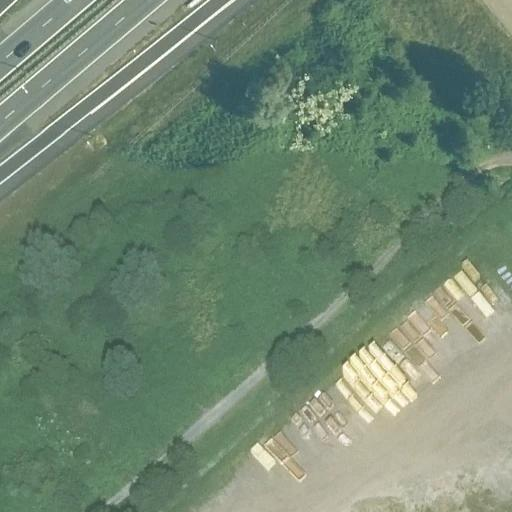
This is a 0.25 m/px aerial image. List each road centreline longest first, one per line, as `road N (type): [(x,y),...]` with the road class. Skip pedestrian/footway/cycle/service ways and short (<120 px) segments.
road 1 (track): [(96,511),(216,412),(472,171),(511,161)]
road 2 (motorway): [(0,191),(225,0)]
road 3 (motorway): [(0,123),(146,0)]
